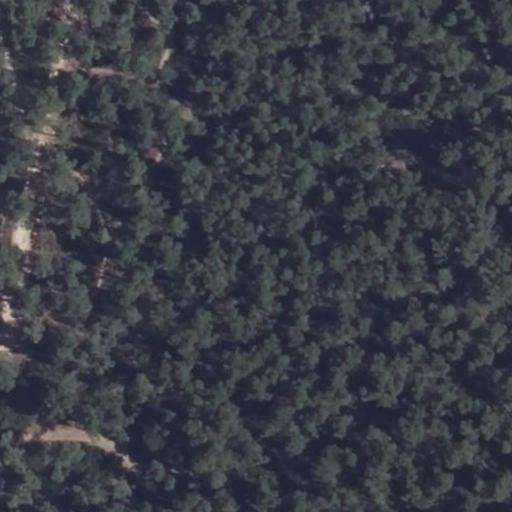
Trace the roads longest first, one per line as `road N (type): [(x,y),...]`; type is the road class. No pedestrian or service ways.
road 1 (track): [(68,0),(0,354)]
road 2 (track): [(37,137),(0,5)]
